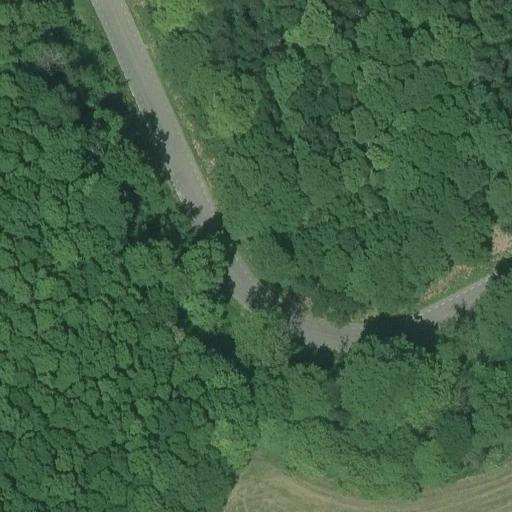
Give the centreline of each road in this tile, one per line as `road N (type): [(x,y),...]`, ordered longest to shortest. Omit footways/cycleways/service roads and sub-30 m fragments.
road 1 (tertiary): [(511,281),(394,335),(333,337),(278,318),(221,257),(104,0)]
road 2 (unknown): [(186,0),(231,89),(285,142),(310,258),(337,283),(377,295),(395,290),(511,212)]
road 3 (track): [(365,337),(425,389),(508,425)]
